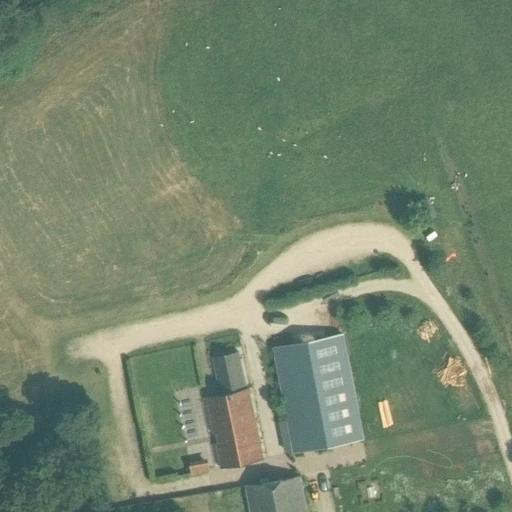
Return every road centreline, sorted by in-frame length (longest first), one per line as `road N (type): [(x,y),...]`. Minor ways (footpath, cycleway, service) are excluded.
road 1 (track): [(511,468),(482,383),(425,287),(370,284),(274,320),(236,315),(122,340),(113,373),(139,489),(219,476)]
road 2 (track): [(425,287),(389,243),(328,251),(262,289),(236,315)]
